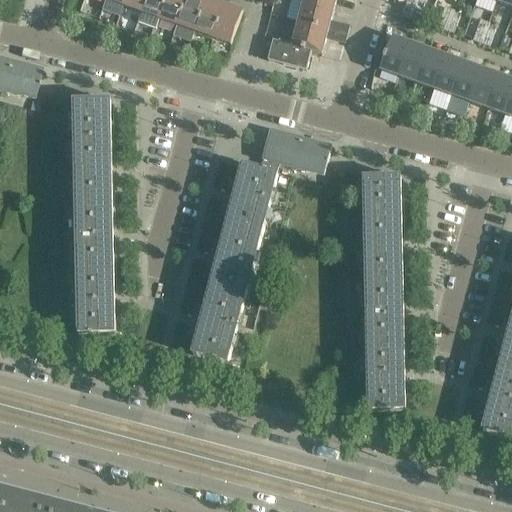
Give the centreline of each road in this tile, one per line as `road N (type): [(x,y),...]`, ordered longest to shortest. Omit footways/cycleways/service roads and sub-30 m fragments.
road 1 (secondary): [(511,509),(0,372)]
road 2 (secondary): [(0,432),(302,511)]
road 3 (residential): [(159,278),(157,248),(203,81)]
road 4 (residential): [(454,354),(448,329),(493,161)]
road 5 (residential): [(203,81),(42,39)]
road 6 (residential): [(493,161),(345,118)]
road 7 (residential): [(345,118),(203,81)]
road 8 (residential): [(345,118),(375,0)]
